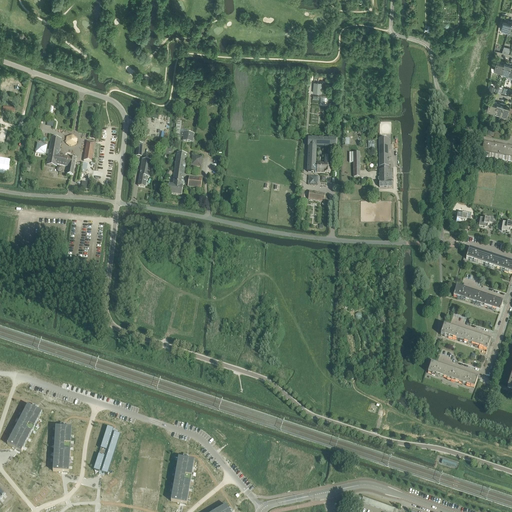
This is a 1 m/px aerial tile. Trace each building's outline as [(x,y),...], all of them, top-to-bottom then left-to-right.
[(503,22),(501,29),(508,32),(511,23),(511,22),(509,21),(508,23),(505,22),(503,22)] [(493,69),(501,72),(504,63),(504,62),(501,61),(501,63),(496,62),(493,69)] [(501,72),(507,74),(510,65),(511,63),(508,62),(507,65),(504,63),(501,72)] [(314,83),(314,93),(321,93),(322,83),(314,83)] [(489,102),(486,110),(494,112),(496,104),(497,104),(497,102),(494,102),(493,104),(490,103),(489,102)] [(496,104),(494,112),(500,114),(503,106),(504,103),(501,103),(500,105),(497,104),(496,104)] [(500,114),(499,117),(506,119),(510,106),(507,105),(507,107),(503,106),(500,114)] [(189,131),(181,130),(182,122),(176,121),(175,141),(180,141),(180,137),(183,137),(183,141),(193,143),(194,134),(188,134),(189,131)] [(67,145),(77,146),(77,137),(67,136),(67,145)] [(52,138),(47,165),(57,167),(57,165),(69,167),(67,175),(73,176),(76,159),(59,155),(62,140),(52,138)] [(308,138),(308,147),(309,147),(307,173),(315,173),(315,172),(317,172),(317,173),(330,174),(330,173),(331,157),(326,157),(325,164),(317,163),(317,164),(315,164),(316,148),(336,148),(336,139),(308,138)] [(379,139),(379,167),(389,167),(389,182),(379,182),(379,188),(392,188),(392,182),(392,173),(394,173),(393,168),(390,168),(390,166),(389,166),(388,139),(379,139)] [(84,161),(92,163),(95,144),(87,142),(84,161)] [(500,149),(484,146),(482,157),(498,160),(500,149)] [(498,160),(511,162),(511,151),(500,149),(498,160)] [(353,153),(349,153),(349,163),(354,163),(354,178),(360,178),(360,168),(360,153),(353,153)] [(203,157),(192,156),(191,166),(201,168),(203,157)] [(172,184),(172,185),(183,186),(184,185),(184,183),(183,182),(186,161),(176,159),(173,184),(172,184)] [(142,160),(138,186),(146,188),(146,182),(148,181),(148,178),(149,179),(152,162),(142,160)] [(379,181),(379,182),(389,182),(389,167),(379,167),(379,178),(378,178),(378,181),(379,181)] [(319,176),(309,176),(308,185),(318,186),(319,176)] [(169,184),(168,194),(182,196),(183,186),(172,185),(169,184)] [(324,203),(325,195),(309,192),(308,200),(324,203)] [(455,217),(454,221),(456,221),(456,224),(464,225),(465,222),(466,222),(467,219),(470,220),(473,220),(474,217),(471,217),(471,214),(466,213),(466,216),(462,215),(462,216),(457,215),(457,218),(455,217)] [(487,229),(488,226),(489,226),(490,223),(493,224),(494,218),(489,217),(488,220),(485,219),(485,220),(480,219),(479,228),(487,229)] [(510,233),(510,230),(511,230),(511,228),(511,221),(511,224),(507,223),(507,224),(503,223),(502,226),(500,225),(499,229),(502,229),(501,232),(510,233)] [(466,259),(476,263),(482,265),(485,255),(479,253),(479,252),(476,251),(476,252),(469,250),(466,259)] [(491,257),(485,255),(482,265),(497,270),(500,260),(494,258),(491,257)] [(511,274),(511,264),(509,263),(506,262),(500,260),(497,270),(511,274)] [(453,297),(458,299),(469,303),(472,293),(466,291),(466,290),(463,290),(456,288),(453,297)] [(478,295),(472,293),(469,303),(484,308),(487,298),(481,296),(481,295),(478,295)] [(500,313),(503,303),(496,301),(497,301),(494,300),(487,298),(484,308),(500,313)] [(450,328),(444,326),(440,335),(456,341),(459,331),(453,329),(453,328),(450,327),(450,328)] [(465,333),(459,331),(456,341),(471,346),(475,336),(468,334),(469,333),(466,333),(465,333)] [(487,351),(490,341),(484,339),(481,338),(475,336),(471,346),(487,351)] [(438,366),(431,364),(428,374),(443,379),(446,369),(441,367),(441,366),(438,365),(438,366)] [(453,371),(446,369),(443,379),(459,384),(462,374),(456,372),(456,371),(453,371)] [(474,389),(477,379),(471,377),(468,376),(462,374),(459,384),(474,389)] [(28,406),(7,445),(22,453),(42,413),(28,406)] [(56,427),(53,472),(69,473),(72,428),(56,427)] [(108,428),(94,470),(100,472),(114,430),(108,428)] [(114,433),(102,473),(108,475),(120,435),(114,433)] [(179,458),(171,502),(187,505),(194,461),(179,458)] [(456,468),(457,465),(442,460),(441,464),(456,468)] [(363,497),(361,503),(387,511),(393,511),(395,508),(363,497)]
